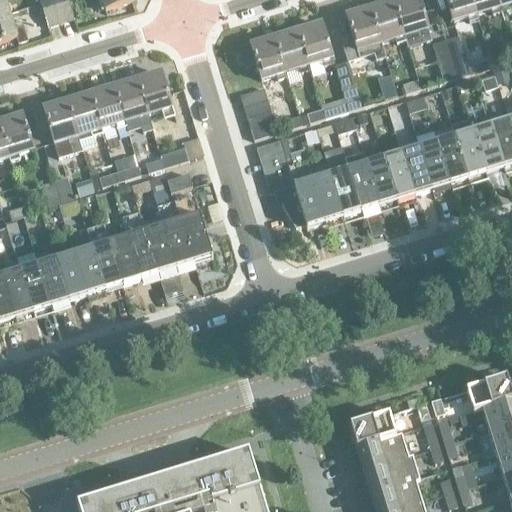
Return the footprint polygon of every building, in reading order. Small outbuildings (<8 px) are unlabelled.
[(0,0),(0,20),(9,17),(4,0),(0,0)] [(74,23),(66,0),(65,0),(53,4),(61,27),(74,23)] [(131,6),(129,0),(100,0),(105,14),(131,6)] [(412,0),(394,6),(406,45),(408,51),(431,44),(417,0),(412,0)] [(477,18),(471,0),(444,0),(452,26),(467,21),(469,26),(478,23),(476,18),(477,18)] [(499,11),(500,11),(496,0),(471,0),(477,18),(490,14),(491,19),(501,16),(499,11)] [(511,0),(496,0),(500,11),(511,7),(511,0)] [(48,31),(61,27),(53,4),(40,8),(48,31)] [(371,13),(381,47),(394,43),(396,48),(406,45),(394,6),(371,13)] [(381,47),(371,13),(346,20),(354,46),(359,62),(374,58),(376,64),(385,61),(381,47)] [(9,17),(0,20),(0,46),(17,41),(9,17)] [(322,28),(298,35),(309,69),(322,65),(324,70),(334,67),(322,28)] [(274,42),(285,77),(299,73),(300,77),(310,74),(309,69),(298,35),(274,42)] [(285,77),(274,42),(250,50),(261,84),(275,80),(277,84),(286,81),(285,77)] [(348,65),(359,62),(354,46),(344,49),(348,65)] [(450,59),(457,83),(469,79),(462,55),(450,59)] [(511,55),(497,60),(500,69),(511,65),(511,55)] [(457,83),(450,59),(436,63),(441,77),(418,84),(421,94),(457,83)] [(467,72),(469,79),(492,72),(488,60),(466,66),(467,72)] [(161,77),(137,84),(151,132),(152,132),(150,123),(148,119),(162,114),(163,119),(173,116),(161,77)] [(481,86),(485,98),(498,94),(495,82),(481,86)] [(113,92),(125,131),(126,130),(125,126),(138,122),(140,126),(142,135),(151,132),(137,84),(113,92)] [(421,94),(418,84),(402,89),(405,99),(421,94)] [(361,112),(353,88),(341,92),(348,116),(361,112)] [(125,131),(113,92),(90,98),(102,138),(103,137),(101,133),(115,129),(117,133),(125,131)] [(243,110),(267,103),(264,93),(240,100),(243,110)] [(452,102),(449,93),(441,95),(444,104),(452,102)] [(102,138),(90,98),(67,106),(78,145),(80,144),(82,152),(96,147),(93,140),(102,138)] [(247,121),(270,114),(267,103),(243,110),(247,121)] [(78,145),(67,106),(43,113),(54,147),(69,143),(70,147),(78,145)] [(470,124),(487,178),(504,173),(491,130),(485,108),(467,114),(470,124)] [(250,133),(274,126),(270,114),(247,121),(250,133)] [(306,118),(309,128),(325,123),(322,114),(306,118)] [(359,129),(368,126),(366,118),(356,121),(359,129)] [(0,126),(0,131),(10,166),(20,163),(18,158),(33,154),(22,119),(0,126)] [(283,125),(286,135),(302,130),(299,121),(283,125)] [(355,132),(351,121),(334,126),(337,138),(355,132)] [(455,141),(468,183),(487,178),(470,124),(452,129),(455,141)] [(511,134),(509,124),(491,130),(504,173),(511,170),(511,134)] [(274,126),(250,133),(254,145),(277,138),(274,126)] [(10,166),(0,131),(0,163),(9,161),(10,166)] [(455,141),(437,146),(451,189),(468,183),(455,141)] [(326,227),(310,174),(303,154),(289,158),(287,150),(290,150),(288,142),(256,152),(270,198),(293,191),(306,234),(308,233),(326,227)] [(437,146),(420,151),(433,194),(451,189),(437,146)] [(420,151),(402,157),(415,200),(433,194),(420,151)] [(160,160),(161,163),(164,173),(188,165),(184,152),(160,160)] [(384,162),(383,163),(380,152),(363,157),(364,160),(379,211),(397,205),(384,162)] [(402,157),(384,162),(397,205),(415,200),(402,157)] [(348,173),(362,216),(379,211),(364,160),(346,165),(348,173)] [(148,178),(164,173),(161,163),(145,168),(148,178)] [(310,174),(326,227),(344,222),(330,179),(327,168),(310,174)] [(122,175),(125,185),(141,180),(138,170),(122,175)] [(348,173),(330,179),(344,222),(362,216),(348,173)] [(93,195),(102,192),(117,187),(114,177),(99,182),(97,178),(89,181),(93,195)] [(171,199),(192,192),(188,179),(167,186),(171,199)] [(148,185),(150,194),(151,194),(153,198),(165,194),(161,181),(148,185)] [(53,186),(61,210),(74,206),(67,182),(53,186)] [(150,194),(148,185),(130,190),(133,199),(150,194)] [(61,210),(53,186),(41,190),(45,203),(37,206),(39,215),(48,212),(49,213),(61,210)] [(174,206),(193,269),(212,263),(193,200),(174,206)] [(162,231),(175,274),(193,269),(174,206),(156,212),(162,231)] [(8,215),(11,225),(27,220),(24,210),(8,215)] [(122,290),(109,247),(103,229),(85,234),(91,253),(104,296),(122,290)] [(162,231),(144,236),(158,279),(175,274),(162,231)] [(144,236),(127,242),(140,285),(158,279),(144,236)] [(127,242),(109,247),(122,290),(140,285),(127,242)] [(91,253),(72,258),(86,301),(104,296),(91,253)] [(72,258),(55,264),(68,307),(86,301),(72,258)] [(55,264),(37,269),(50,312),(68,307),(55,264)] [(37,269),(19,275),(32,318),(50,312),(37,269)] [(19,275),(2,280),(15,323),(32,318),(19,275)] [(2,280),(0,280),(0,327),(15,323),(2,280)] [(474,417),(482,415),(511,405),(511,401),(506,383),(467,395),(474,417)] [(445,418),(440,403),(431,406),(436,421),(445,418)] [(489,438),(511,430),(511,405),(482,415),(489,438)] [(425,408),(416,411),(421,426),(430,423),(425,408)] [(356,452),(396,439),(389,419),(350,431),(356,452)] [(496,460),(511,455),(511,430),(489,438),(496,460)] [(445,450),(453,448),(449,434),(440,436),(445,450)] [(363,474),(408,461),(401,438),(396,439),(356,452),(363,474)] [(430,455),(439,452),(435,438),(426,441),(430,455)] [(453,448),(445,450),(449,464),(458,462),(453,448)] [(439,452),(430,455),(434,469),(443,466),(439,452)] [(503,483),(511,480),(511,455),(496,460),(503,483)] [(77,510),(77,511),(265,511),(249,457),(77,510)] [(371,499),(416,485),(420,484),(412,459),(408,461),(363,474),(371,499)] [(451,473),(454,482),(463,480),(460,470),(451,473)] [(459,496),(467,494),(477,491),(472,477),(463,480),(454,482),(459,496)] [(511,480),(503,483),(510,506),(511,505),(511,480)] [(444,501),(453,498),(449,484),(440,487),(444,501)] [(374,511),(409,511),(423,508),(416,485),(371,499),(374,511)] [(467,494),(459,496),(463,510),(472,508),(467,494)] [(457,511),(453,498),(444,501),(447,511),(457,511)]
